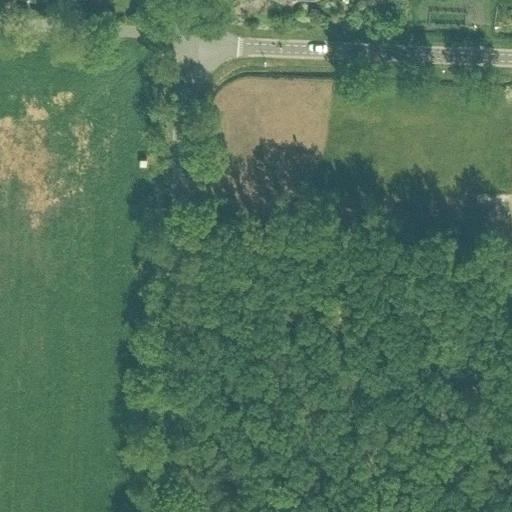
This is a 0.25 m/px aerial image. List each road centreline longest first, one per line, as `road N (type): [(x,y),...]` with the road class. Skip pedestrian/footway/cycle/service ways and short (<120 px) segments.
road 1 (unclassified): [(163,511),(188,41)]
road 2 (unclassified): [(511,55),(188,41)]
road 3 (unclassified): [(188,41),(0,20)]
